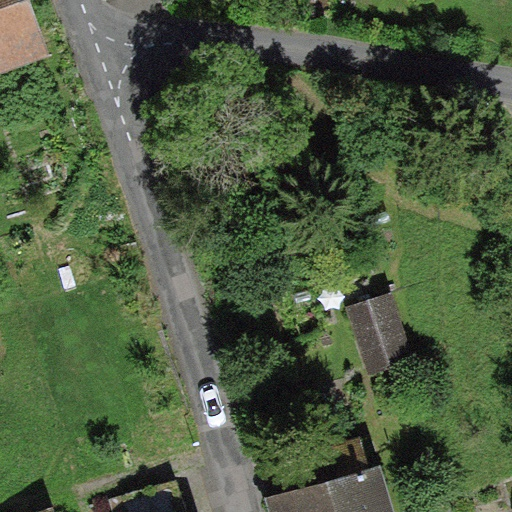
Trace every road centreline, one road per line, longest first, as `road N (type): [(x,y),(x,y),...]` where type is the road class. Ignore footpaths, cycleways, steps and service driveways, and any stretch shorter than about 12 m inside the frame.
road 1 (residential): [(238,511),(104,58)]
road 2 (residential): [(511,82),(235,38),(104,58)]
